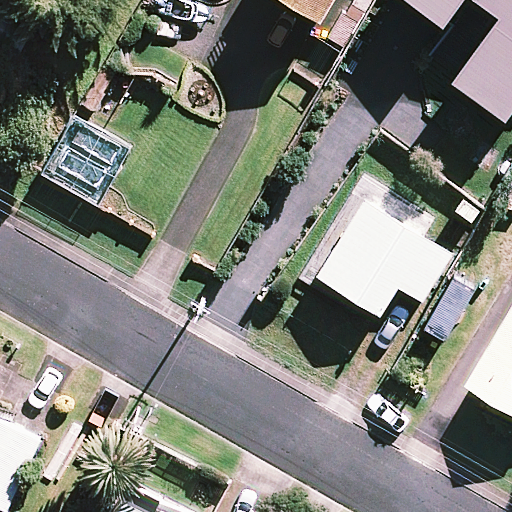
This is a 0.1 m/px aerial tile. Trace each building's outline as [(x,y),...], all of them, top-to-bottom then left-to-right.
[(47,0),(0,0),(0,49),(18,58),(47,0)] [(302,0),(322,12),(312,29),(342,46),(365,6),(356,1),(356,0),(302,0)] [(511,0),(407,0),(441,24),(458,0),(487,0),(499,8),(453,74),(511,115),(511,114),(511,0)] [(98,68),(79,100),(114,120),(133,88),(98,68)] [(317,97),(293,82),(259,135),(283,151),(317,97)] [(131,147),(78,117),(46,172),(100,202),(131,147)] [(439,175),(465,194),(455,208),(472,221),(484,203),(493,192),(451,160),(439,175)] [(453,251),(367,196),(319,269),(380,309),(399,280),(423,296),(453,251)] [(511,324),(477,383),(511,403),(511,324)] [(11,420),(15,413),(0,405),(0,502),(6,506),(41,435),(11,420)] [(175,511),(126,487),(113,511),(175,511)]
